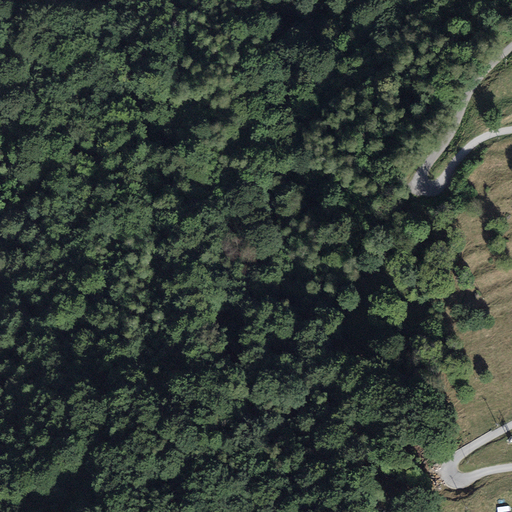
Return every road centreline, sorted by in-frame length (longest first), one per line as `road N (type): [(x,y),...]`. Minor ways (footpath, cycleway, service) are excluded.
road 1 (unclassified): [(511,45),(470,90),(421,177),(427,185),(439,182),(467,147),(511,129)]
road 2 (unclassified): [(511,425),(467,449),(449,471),(466,479),(511,467)]
